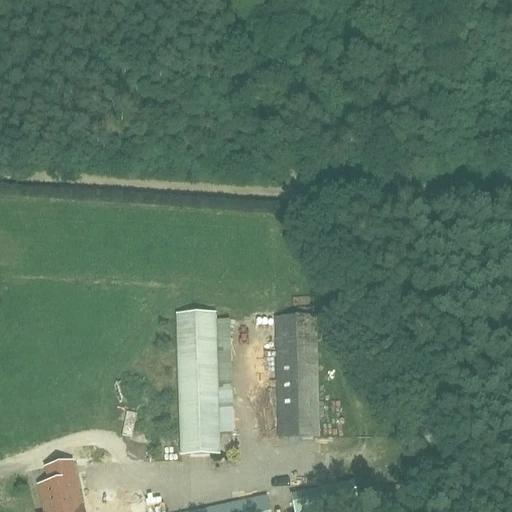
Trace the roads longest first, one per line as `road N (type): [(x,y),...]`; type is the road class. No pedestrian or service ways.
road 1 (track): [(301,194),(467,511)]
road 2 (track): [(301,194),(0,170)]
road 3 (track): [(511,193),(301,194)]
road 4 (track): [(230,0),(247,87),(301,194)]
